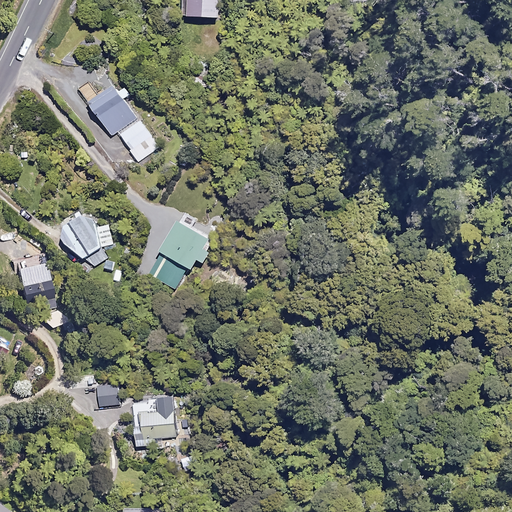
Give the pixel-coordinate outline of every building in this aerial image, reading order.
[(180,0),(181,12),(187,12),(188,17),(218,16),(217,0),(180,0)] [(107,75),(103,63),(92,67),(97,79),(107,75)] [(130,94),(121,82),(92,103),(114,134),(118,131),(139,160),(158,147),(123,99),(130,94)] [(86,214),(62,231),(84,262),(108,245),(105,241),(99,214),(88,217),(86,214)] [(188,266),(194,269),(200,260),(205,263),(217,244),(183,223),(150,275),(173,290),(188,266)] [(111,263),(105,253),(84,267),(91,277),(111,263)] [(45,273),(43,266),(21,270),(28,311),(56,306),(50,272),(45,273)] [(70,322),(55,309),(45,321),(60,334),(70,322)] [(42,318),(29,313),(26,321),(38,327),(42,318)] [(10,352),(0,347),(0,367),(3,369),(10,352)] [(118,385),(98,386),(99,405),(119,403),(118,385)] [(177,435),(175,395),(160,396),(160,402),(139,403),(140,425),(137,425),(138,445),(161,444),(160,436),(177,435)]
